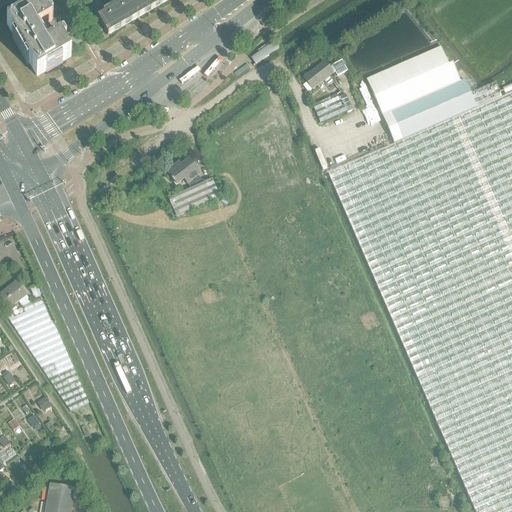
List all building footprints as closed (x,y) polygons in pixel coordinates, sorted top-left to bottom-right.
[(138,19),(168,1),(167,0),(131,0),(128,2),(138,19)] [(108,36),(138,19),(128,2),(122,5),(121,3),(103,13),(105,15),(98,19),(98,20),(104,30),(105,32),(105,33),(106,35),(107,35),(108,36)] [(70,58),(61,41),(60,40),(63,38),(61,36),(65,34),(59,22),(54,25),(53,22),(51,23),(50,22),(49,22),(40,6),(7,25),(37,77),(70,58)] [(104,30),(98,20),(90,24),(96,35),(104,30)] [(258,63),(278,49),(275,44),(273,47),(271,45),(266,49),(265,46),(257,51),(259,54),(254,57),(258,63)] [(366,80),(393,145),(501,98),(495,83),(477,91),(472,79),(465,82),(464,81),(460,83),(452,64),(448,66),(440,48),(366,80)] [(336,76),(346,70),(340,60),(327,68),(324,64),(303,80),(306,83),(303,86),(308,92),(312,90),(313,91),(324,82),(329,88),(333,84),(328,78),(333,75),(332,73),(334,72),(336,76)] [(252,70),(249,65),(236,74),(239,78),(252,70)] [(511,511),(511,93),(501,98),(393,145),(327,174),(334,190),(475,511),(511,511)] [(342,105),(340,107),(335,96),(312,106),(318,118),(320,123),(345,112),(346,113),(351,110),(344,94),(339,97),(342,105)] [(169,172),(167,174),(176,186),(184,181),(191,191),(168,200),(176,217),(220,198),(212,181),(204,185),(198,178),(200,176),(189,161),(182,167),(180,165),(179,164),(169,172)] [(14,306),(26,297),(17,284),(0,296),(0,300),(10,313),(16,308),(14,306)] [(13,317),(12,313),(5,316),(71,413),(89,405),(55,329),(51,324),(41,300),(22,309),(24,313),(13,317)] [(7,372),(2,375),(4,378),(8,385),(14,381),(10,374),(9,374),(7,372)] [(45,398),(39,402),(45,411),(51,407),(45,398)] [(26,406),(22,409),(26,415),(30,412),(26,406)] [(34,417),(28,421),(33,428),(38,424),(34,417)] [(14,421),(9,424),(13,431),(19,427),(14,421)] [(50,423),(46,426),(50,432),(54,429),(50,423)] [(5,437),(0,440),(0,443),(3,449),(10,445),(5,437)] [(12,449),(6,453),(9,459),(15,455),(12,449)] [(8,459),(2,451),(0,452),(0,459),(3,463),(8,459)] [(71,511),(75,490),(50,486),(46,511),(71,511)]
